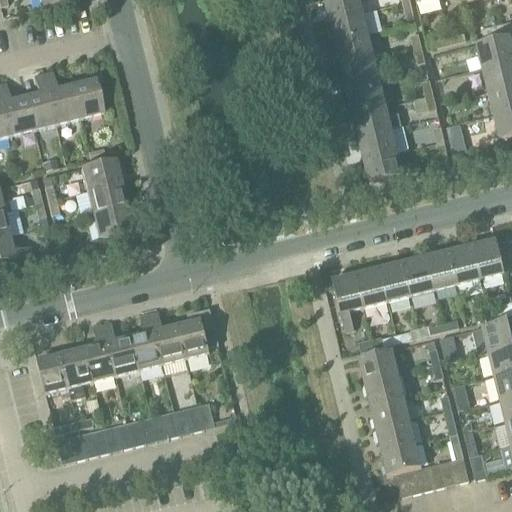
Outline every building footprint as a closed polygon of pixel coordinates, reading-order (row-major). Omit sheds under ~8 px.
[(75,5),(73,0),(38,0),(42,13),(75,5)] [(324,0),(330,24),(364,15),(359,0),(324,0)] [(414,21),(411,6),(403,8),(407,23),(414,21)] [(364,15),(330,24),(336,47),(369,39),(382,36),(377,15),(364,18),(364,15)] [(497,31),(498,38),(511,34),(511,30),(511,27),(497,31)] [(484,42),(498,38),(497,31),(482,34),(484,42)] [(464,38),(450,42),(452,50),(466,46),(464,38)] [(375,63),(369,39),(336,47),(341,71),(375,63)] [(422,51),(419,39),(412,41),(415,53),(422,51)] [(511,45),(511,41),(477,50),(483,74),(511,66),(511,45)] [(436,45),(438,53),(452,50),(450,42),(436,45)] [(422,51),(415,53),(419,70),(426,68),(422,51)] [(341,71),(347,95),(381,87),(375,63),(341,71)] [(511,66),(483,74),(489,97),(511,90),(511,66)] [(52,76),(43,78),(46,90),(55,88),(52,76)] [(43,78),(33,80),(36,92),(46,90),(43,78)] [(95,84),(71,90),(80,124),(103,118),(95,84)] [(427,102),(434,100),(430,86),(423,88),(427,102)] [(5,87),(0,88),(0,101),(8,99),(5,87)] [(347,95),(353,118),(387,110),(381,87),(347,95)] [(71,90),(47,96),(55,130),(80,124),(71,90)] [(511,90),(489,97),(494,120),(511,115),(511,90)] [(47,96),(24,102),(32,135),(55,130),(47,96)] [(438,114),(434,100),(427,102),(430,116),(438,114)] [(24,102),(0,107),(9,141),(32,135),(24,102)] [(0,107),(0,143),(9,141),(0,107)] [(387,110),(353,118),(359,142),(392,134),(402,132),(399,119),(389,121),(387,110)] [(511,115),(494,120),(501,145),(502,145),(511,142),(511,115)] [(460,129),(446,133),(453,160),(467,157),(460,129)] [(445,147),(442,132),(435,134),(438,148),(445,147)] [(359,142),(364,166),(398,158),(392,134),(359,142)] [(511,142),(502,145),(503,151),(511,149),(511,142)] [(88,157),(90,164),(105,160),(103,153),(88,157)] [(398,158),(364,166),(370,190),(404,182),(398,158)] [(398,158),(407,171),(410,180),(422,177),(398,158)] [(57,172),(55,165),(43,168),(45,175),(57,172)] [(87,196),(121,188),(115,165),(81,173),(87,196)] [(36,184),(29,186),(31,194),(39,193),(36,184)] [(87,196),(93,220),(126,212),(121,188),(87,196)] [(52,189),(44,191),(48,206),(55,204),(52,189)] [(31,194),(34,209),(42,207),(39,193),(31,194)] [(59,218),(55,204),(48,206),(51,220),(59,218)] [(38,223),(46,221),(42,207),(34,209),(38,223)] [(132,235),(126,212),(93,220),(98,244),(114,240),(132,235)] [(0,217),(0,242),(9,240),(3,217),(0,217)] [(56,239),(60,254),(67,252),(64,237),(56,239)] [(9,240),(0,242),(0,267),(15,264),(9,240)] [(98,244),(99,250),(116,246),(114,240),(98,244)] [(497,245),(473,250),(482,284),(505,279),(497,245)] [(449,256),(458,290),(482,284),(473,250),(459,254),(458,252),(449,254),(449,256)] [(30,251),(18,254),(20,263),(32,260),(30,251)] [(449,256),(427,262),(435,296),(458,290),(449,256)] [(412,301),(435,296),(427,262),(403,268),(412,301)] [(388,307),(412,301),(403,268),(379,273),(388,307)] [(364,313),(388,307),(379,273),(355,279),(364,313)] [(355,279),(333,285),(341,319),(350,316),(364,313),(355,279)] [(489,312),(490,317),(492,324),(511,319),(511,307),(489,312)] [(159,317),(150,319),(153,331),(154,336),(162,371),(187,365),(179,330),(163,334),(159,317)] [(190,328),(179,330),(187,365),(210,359),(209,353),(219,351),(210,317),(188,322),(190,328)] [(477,328),(492,324),(490,317),(475,320),(477,328)] [(150,319),(141,321),(144,333),(153,331),(150,319)] [(351,323),(342,325),(345,336),(354,334),(351,323)] [(443,329),(445,336),(459,333),(457,325),(443,329)] [(489,358),(489,357),(511,351),(511,325),(483,333),(472,335),(478,361),(489,358)] [(112,328),(103,330),(115,382),(140,376),(132,342),(117,346),(112,328)] [(443,329),(429,332),(431,340),(445,336),(443,329)] [(99,350),(85,354),(93,387),(115,382),(103,330),(94,332),(99,350)] [(154,336),(132,342),(140,376),(162,371),(154,336)] [(411,337),(396,340),(398,348),(413,344),(411,337)] [(396,340),(382,344),(384,351),(398,348),(396,340)] [(429,355),(437,353),(435,345),(427,347),(429,355)] [(511,351),(489,357),(489,358),(494,381),(511,376),(511,351)] [(437,353),(429,355),(433,370),(441,368),(437,353)] [(85,354),(60,360),(68,394),(69,393),(72,405),(86,402),(83,390),(93,387),(85,354)] [(359,363),(365,387),(399,378),(393,355),(359,363)] [(46,399),(68,394),(60,360),(37,365),(46,399)] [(441,368),(433,370),(436,384),(444,382),(441,368)] [(500,405),(511,401),(511,376),(494,381),(500,405)] [(399,378),(365,387),(371,410),(404,402),(399,378)] [(449,400),(440,402),(444,417),(452,415),(449,400)] [(467,401),(455,404),(458,416),(470,413),(467,401)] [(511,401),(500,405),(506,428),(511,426),(511,401)] [(376,433),(410,425),(404,402),(371,410),(376,433)] [(209,408),(197,412),(202,433),(202,435),(215,432),(209,408)] [(197,412),(185,414),(190,433),(191,438),(202,435),(202,433),(197,412)] [(180,440),(191,438),(190,433),(185,414),(174,417),(178,433),(180,440)] [(452,415),(444,417),(447,430),(455,428),(452,415)] [(174,417),(162,420),(166,433),(168,443),(180,440),(178,433),(174,417)] [(162,420),(151,423),(153,433),(157,446),(168,443),(166,433),(162,420)] [(92,423),(77,426),(79,434),(94,431),(92,423)] [(151,423),(139,426),(140,433),(145,449),(157,446),(153,433),(151,423)] [(382,458),(416,450),(410,425),(376,433),(382,458)] [(69,437),(79,434),(77,426),(63,430),(65,438),(69,437)] [(139,426),(127,429),(128,433),(133,452),(145,449),(140,433),(139,426)] [(127,429),(115,431),(116,433),(121,455),(133,452),(128,433),(127,429)] [(109,433),(104,434),(110,458),(121,455),(116,433),(115,431),(109,433)] [(104,434),(93,437),(98,460),(110,458),(104,434)] [(93,437),(81,440),(87,463),(98,460),(93,437)] [(75,466),(87,463),(81,440),(69,443),(75,466)] [(462,454),(458,440),(451,442),(454,456),(462,454)] [(63,469),(75,466),(69,443),(57,446),(63,469)] [(475,447),(466,449),(469,461),(478,459),(475,447)] [(394,480),(405,477),(417,474),(422,472),(416,450),(382,458),(388,481),(394,480)] [(511,451),(511,452),(511,451),(500,454),(505,474),(511,472),(511,451)] [(470,462),(476,485),(488,482),(482,459),(470,462)] [(452,465),(458,489),(469,486),(464,462),(452,465)] [(440,468),(446,492),(458,489),(452,465),(440,468)] [(428,471),(434,494),(446,492),(440,468),(428,471)] [(417,474),(422,497),(434,494),(428,471),(422,472),(417,474)] [(411,500),(422,497),(417,474),(405,477),(411,500)] [(405,477),(394,480),(399,503),(411,500),(405,477)]
